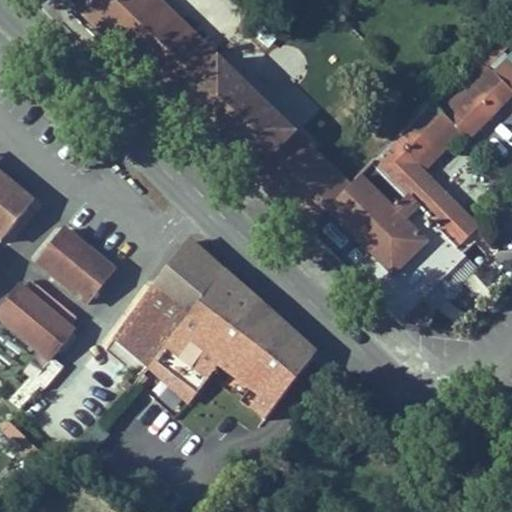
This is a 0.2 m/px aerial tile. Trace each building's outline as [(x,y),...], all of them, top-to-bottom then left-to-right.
[(349,190),(217,61),(153,0),(81,0),(75,7),(308,233),(349,190)] [(484,234),(421,172),(457,136),(447,126),(456,118),(473,135),(511,95),(511,92),(481,61),(464,78),(466,79),(448,98),(451,100),(440,112),(432,103),(349,190),(308,233),(343,268),(403,327),(404,326),(407,328),(414,329),(424,327),(427,327),(429,328),(432,325),(430,323),(432,319),(433,316),(434,316),(446,300),(449,300),(453,300),(461,292),(462,289),(461,285),(476,270),(463,256),(476,243),(481,239),(484,234)] [(28,210),(13,198),(18,192),(0,177),(0,243),(28,210)] [(33,204),(18,192),(13,198),(28,210),(33,204)] [(87,250),(63,230),(36,263),(86,305),(113,272),(87,250)] [(192,315),(149,368),(190,404),(204,385),(218,366),(259,396),(251,407),(264,418),(263,420),(265,422),(313,357),(259,307),(188,242),(184,248),(155,286),(192,315)] [(149,368),(192,315),(155,286),(114,338),(149,368)] [(0,321),(50,362),(73,334),(16,289),(0,309),(0,321)] [(128,392),(132,386),(126,381),(121,386),(128,392)] [(511,409),(502,419),(511,427),(511,409)]
